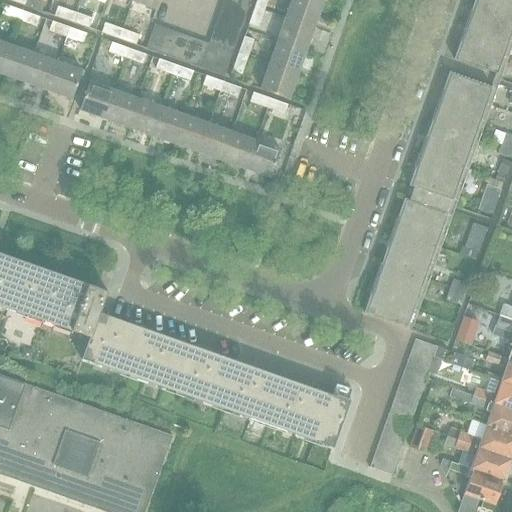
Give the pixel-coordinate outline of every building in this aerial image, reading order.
[(24,0),(23,4),(41,10),(44,1),(41,0),(24,0)] [(131,0),(156,8),(158,0),(131,0)] [(225,0),(223,0),(220,10),(243,19),(247,8),(225,0)] [(256,0),(254,6),(263,9),(266,0),(256,0)] [(311,0),(290,0),(284,17),(313,27),(322,3),(311,0)] [(511,0),(474,0),(454,58),(496,73),(511,25),(511,0)] [(1,13),(18,19),(21,11),(4,4),(1,13)] [(54,15),(71,21),(74,12),(57,6),(54,15)] [(263,9),(254,6),(248,23),(257,26),(263,9)] [(220,10),(216,21),(239,30),(243,19),(220,10)] [(21,11),(18,19),(35,25),(38,16),(21,11)] [(74,12),(71,21),(88,27),(91,18),(74,12)] [(284,17),(276,40),(305,50),(313,27),(284,17)] [(49,30),(66,36),(69,27),(52,21),(49,30)] [(216,21),(212,32),(235,41),(239,30),(216,21)] [(101,31),(118,37),(121,28),(104,22),(101,31)] [(145,47),(156,51),(164,28),(153,24),(145,47)] [(69,27),(66,36),(82,42),(86,33),(69,27)] [(121,28),(118,37),(135,43),(138,34),(121,28)] [(164,28),(156,51),(167,55),(175,32),(164,28)] [(175,32),(167,55),(178,58),(186,36),(175,32)] [(212,32),(208,43),(223,75),(235,41),(212,32)] [(186,36),(178,58),(189,62),(197,39),(186,36)] [(243,36),(237,53),(247,56),(253,39),(243,36)] [(197,39),(189,62),(223,75),(208,43),(197,39)] [(0,72),(10,44),(0,40),(0,72)] [(276,40),(267,63),(296,74),(305,50),(276,40)] [(108,51),(125,57),(128,48),(111,42),(108,51)] [(10,44),(0,72),(0,73),(23,81),(34,52),(10,44)] [(128,48),(125,57),(142,63),(145,54),(128,48)] [(34,52),(23,81),(47,90),(57,60),(34,52)] [(247,56),(237,53),(231,70),(241,73),(247,56)] [(155,67),(172,73),(175,64),(158,58),(155,67)] [(57,60),(47,90),(71,98),(81,69),(57,60)] [(296,74),(267,63),(259,87),(288,98),(296,74)] [(175,64),(172,73),(189,79),(192,70),(175,64)] [(404,198),(364,311),(406,326),(446,213),(444,212),(446,205),(449,199),(451,199),(491,86),(449,72),(409,184),(414,186),(409,200),(404,198)] [(202,84),(219,90),(222,81),(205,75),(202,84)] [(77,109),(103,118),(113,89),(88,80),(77,109)] [(222,81),(219,90),(236,96),(239,87),(222,81)] [(113,89),(103,118),(127,126),(137,97),(113,89)] [(249,101),(266,107),(270,98),(252,92),(249,101)] [(137,97),(127,126),(150,135),(161,106),(137,97)] [(270,98),(266,107),(283,113),(287,104),(270,98)] [(161,106),(150,135),(174,143),(184,114),(161,106)] [(184,114),(174,143),(198,152),(208,122),(184,114)] [(208,122),(198,152),(221,160),(231,130),(208,122)] [(231,130),(221,160),(244,168),(255,139),(231,130)] [(511,157),(511,155),(511,134),(505,132),(497,152),(511,157)] [(255,139),(244,168),(269,177),(279,148),(255,139)] [(491,214),(500,189),(486,184),(477,209),(491,214)] [(477,252),(486,228),(472,223),(464,247),(477,252)] [(332,446),(349,399),(335,394),(333,401),(96,317),(104,295),(0,258),(0,304),(89,336),(81,358),(332,446)] [(459,304),(466,284),(452,279),(445,299),(459,304)] [(462,315),(454,339),(470,345),(479,321),(462,315)] [(511,343),(506,359),(511,360),(511,332),(493,326),(490,334),(508,340),(507,341),(511,343)] [(414,338),(410,349),(440,360),(440,359),(432,356),(436,346),(414,338)] [(410,349),(406,360),(436,370),(440,360),(410,349)] [(511,360),(506,359),(487,351),(484,360),(506,367),(501,381),(511,384),(511,360)] [(406,360),(402,370),(425,378),(427,371),(435,374),(436,370),(406,360)] [(402,370),(399,381),(421,389),(425,378),(402,370)] [(144,511),(172,435),(0,374),(0,474),(106,511),(144,511)] [(399,381),(395,392),(417,400),(421,389),(399,381)] [(475,387),(472,395),(511,409),(511,384),(501,381),(496,394),(475,387)] [(448,397),(468,404),(490,412),(485,425),(511,434),(511,409),(472,395),(451,388),(448,397)] [(395,392),(391,402),(413,410),(417,400),(395,392)] [(391,402),(387,413),(409,421),(413,410),(391,402)] [(387,413),(383,424),(406,432),(409,421),(387,413)] [(383,424),(379,434),(402,442),(406,432),(383,424)] [(416,425),(409,446),(424,452),(431,430),(416,425)] [(447,436),(456,439),(509,459),(511,450),(511,434),(485,425),(481,438),(450,428),(447,436)] [(379,434),(376,445),(398,453),(402,442),(379,434)] [(447,436),(446,435),(443,444),(474,455),(470,468),(469,469),(502,480),(502,478),(506,477),(509,469),(506,466),(509,459),(456,439),(447,436)] [(376,445),(372,456),(394,464),(398,453),(376,445)] [(394,464),(372,456),(368,467),(390,475),(394,464)] [(468,478),(463,492),(456,511),(472,511),(478,497),(482,499),(479,507),(491,511),(502,480),(469,469),(470,468),(450,461),(447,469),(464,475),(464,476),(468,478)]
